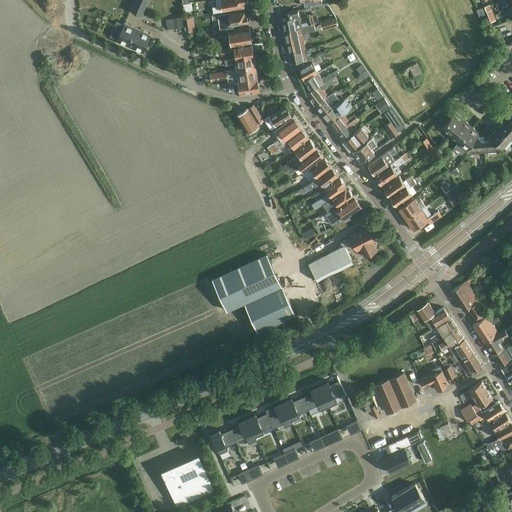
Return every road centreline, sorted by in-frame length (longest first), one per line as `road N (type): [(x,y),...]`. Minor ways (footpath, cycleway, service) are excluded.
road 1 (secondary): [(0,474),(322,336)]
road 2 (residential): [(290,85),(235,99),(79,35)]
road 3 (residential): [(420,260),(290,85)]
road 4 (residential): [(267,511),(255,487),(345,446),(361,451),(370,470),(363,488)]
road 5 (residential): [(511,401),(429,271)]
road 6 (secondary): [(322,336),(378,311),(429,271)]
road 7 (secondary): [(420,260),(322,336)]
